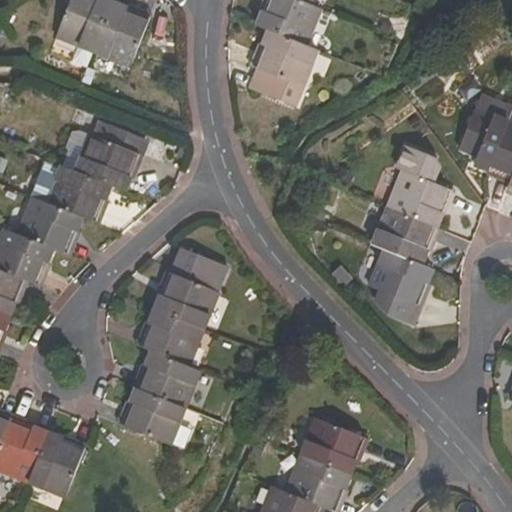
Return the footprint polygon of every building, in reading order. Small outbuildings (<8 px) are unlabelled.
[(114,4),(104,0),(72,0),(57,37),(80,46),(73,64),(88,70),(95,52),(114,4)] [(311,5),(297,0),(269,0),(259,27),(270,32),(307,47),(322,10),(311,5)] [(114,4),(95,52),(132,68),(152,20),(114,4)] [(307,47),(270,32),(254,69),(259,71),(251,90),(296,108),(319,52),(307,47)] [(0,82),(0,105),(10,107),(12,84),(0,82)] [(511,106),(501,102),(497,114),(495,118),(476,111),(460,151),(477,158),(475,165),(511,179),(511,106)] [(478,106),(476,111),(495,118),(497,114),(478,106)] [(148,141),(100,122),(94,137),(80,131),(73,132),(67,147),(71,153),(82,158),(76,172),(113,188),(126,193),(148,141)] [(408,148),(399,170),(405,173),(389,209),(438,229),(454,192),(430,183),(439,163),(436,159),(408,148)] [(85,219),(98,225),(113,188),(76,172),(64,168),(49,205),(85,219)] [(316,182),(309,200),(331,208),(338,191),(316,182)] [(55,250),(70,256),(85,219),(49,205),(36,199),(21,236),(55,250)] [(308,208),(304,217),(319,223),(322,214),(308,208)] [(386,251),(423,266),(438,229),(389,209),(374,246),(386,251)] [(0,270),(25,281),(39,287),(55,250),(21,236),(6,229),(0,243),(0,270)] [(423,266),(386,251),(370,289),(419,308),(434,270),(423,266)] [(0,315),(9,319),(25,281),(0,270),(0,315)] [(154,312),(204,332),(220,294),(170,273),(154,312)] [(204,332),(154,312),(140,348),(152,352),(190,368),(204,332)] [(0,340),(9,319),(0,315),(0,340)] [(190,368),(152,352),(136,390),(185,410),(201,372),(190,368)] [(121,427),(170,447),(185,410),(136,390),(121,427)] [(0,416),(0,445),(10,420),(0,416)] [(366,438),(317,418),(302,456),(351,476),(366,438)] [(0,472),(29,484),(47,435),(10,420),(0,445),(0,472)] [(67,499),(86,451),(47,435),(29,484),(67,499)] [(322,507),(333,511),(337,511),(351,476),(302,456),(287,493),(322,507)] [(319,511),(322,507),(287,493),(273,488),(263,511),(319,511)]
